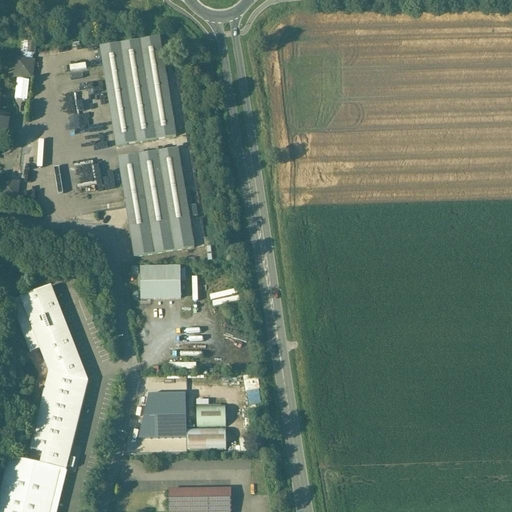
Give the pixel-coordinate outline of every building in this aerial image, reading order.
[(160,38),(100,48),(103,67),(70,73),(103,68),(106,87),(73,93),(106,88),(116,147),(176,137),(160,38)] [(35,44),(18,42),(17,49),(34,51),(35,44)] [(34,61),(17,59),(14,77),(32,79),(34,61)] [(0,138),(7,139),(10,117),(0,115),(0,99),(1,92),(0,91),(0,138)] [(178,149),(118,159),(123,188),(90,194),(123,189),(126,208),(93,214),(126,209),(134,258),(194,248),(178,149)] [(19,183),(1,181),(0,192),(0,198),(17,201),(19,183)] [(180,300),(180,268),(140,268),(140,301),(180,300)] [(51,287),(10,303),(30,353),(40,349),(49,373),(30,450),(43,453),(40,465),(22,461),(21,461),(66,472),(67,468),(73,469),(75,460),(69,458),(88,382),(51,287)] [(138,440),(186,439),(185,395),(148,396),(138,440)] [(21,461),(8,458),(0,492),(0,511),(56,511),(66,472),(21,461)] [(230,490),(169,491),(169,511),(230,511),(231,511),(230,490)]
